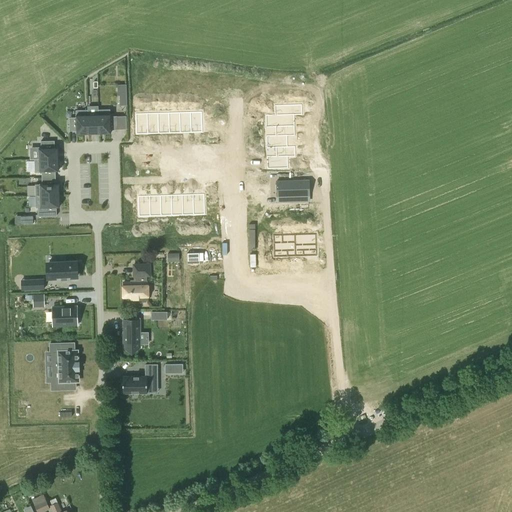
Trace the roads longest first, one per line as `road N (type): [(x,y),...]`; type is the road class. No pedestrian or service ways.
road 1 (unclassified): [(182,511),(511,365)]
road 2 (residential): [(105,511),(95,166)]
